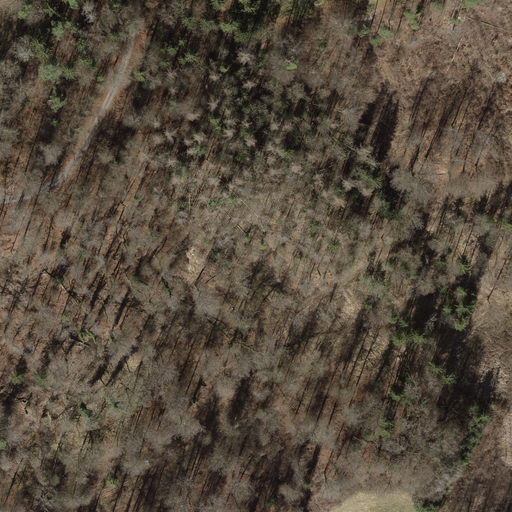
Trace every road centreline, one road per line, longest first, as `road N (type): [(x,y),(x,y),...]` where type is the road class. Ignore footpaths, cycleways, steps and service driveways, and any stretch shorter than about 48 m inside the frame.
road 1 (track): [(511,187),(421,218),(321,301),(145,477),(77,511)]
road 2 (track): [(0,202),(65,172),(117,88),(140,0)]
